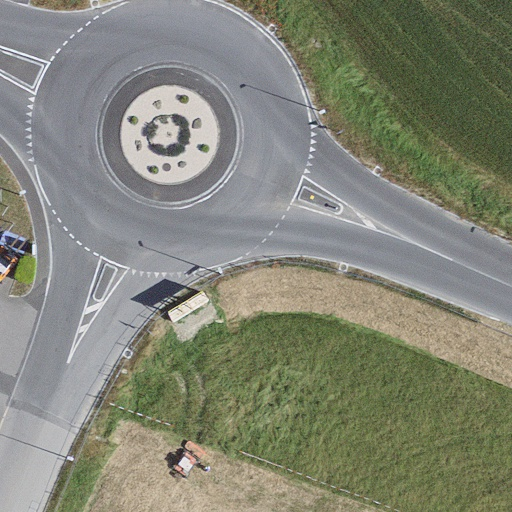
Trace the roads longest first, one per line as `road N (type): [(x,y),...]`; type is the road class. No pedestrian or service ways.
road 1 (secondary): [(74,94),(65,118),(69,169),(80,193),(119,227),(187,235),(228,214),(255,178)]
road 2 (secondary): [(255,178),(263,151),(255,96),(239,72),(193,42),(137,41),(111,52),(74,94)]
road 3 (secondary): [(511,289),(255,178)]
